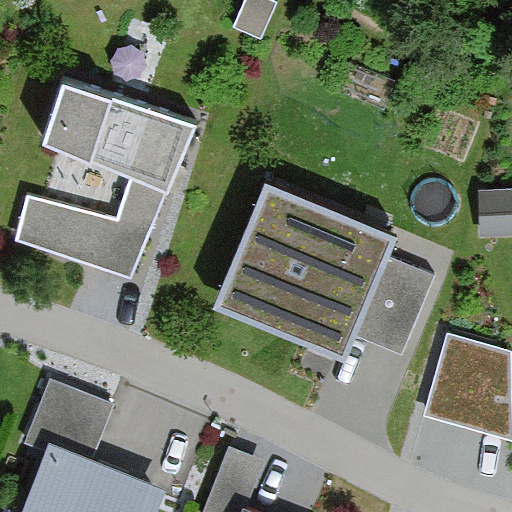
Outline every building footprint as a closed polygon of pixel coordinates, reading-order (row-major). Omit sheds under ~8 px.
[(275,0),(244,0),(234,23),(261,35),(275,0)] [(77,82),(55,145),(135,173),(117,224),(36,196),(18,244),(140,287),(198,124),(77,82)] [(409,238),(275,183),(226,300),(360,356),(409,238)] [(511,186),(481,188),(483,227),(511,226),(511,186)] [(506,348),(449,332),(428,406),(507,426),(506,348)] [(160,511),(171,484),(98,457),(118,405),(55,381),(28,452),(51,461),(31,511),(160,511)] [(256,511),(249,509),(267,464),(233,451),(208,511),(256,511)]
